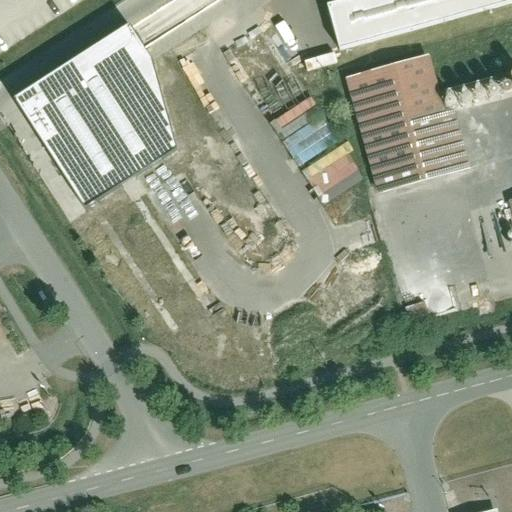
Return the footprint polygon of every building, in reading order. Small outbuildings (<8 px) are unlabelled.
[(197,0),(208,19),(227,8),(221,0),(197,0)] [(511,0),(347,0),(349,4),(330,9),(341,49),(511,3),(511,0)] [(128,25),(15,99),(86,209),(179,148),(151,61),(128,25)] [(348,77),(378,194),(469,170),(453,110),(441,113),(427,57),(348,77)] [(347,150),(305,170),(321,204),(363,184),(347,150)]
